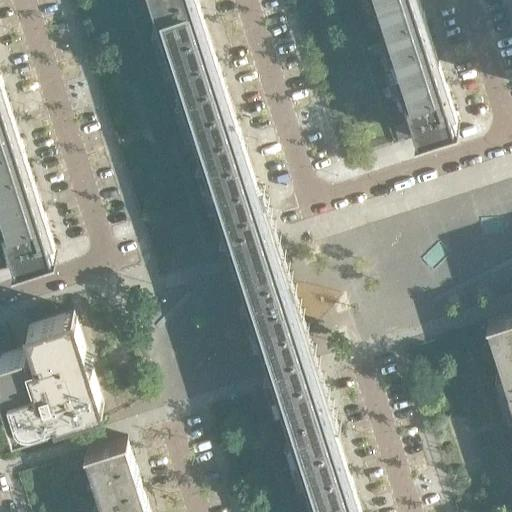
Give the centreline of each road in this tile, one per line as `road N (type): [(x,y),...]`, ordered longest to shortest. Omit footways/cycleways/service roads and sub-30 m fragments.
road 1 (residential): [(0,292),(88,261),(102,247),(26,0)]
road 2 (residential): [(314,202),(247,0)]
road 3 (residential): [(314,202),(511,142)]
road 4 (residential): [(412,511),(362,361)]
road 5 (residential): [(511,142),(467,0)]
